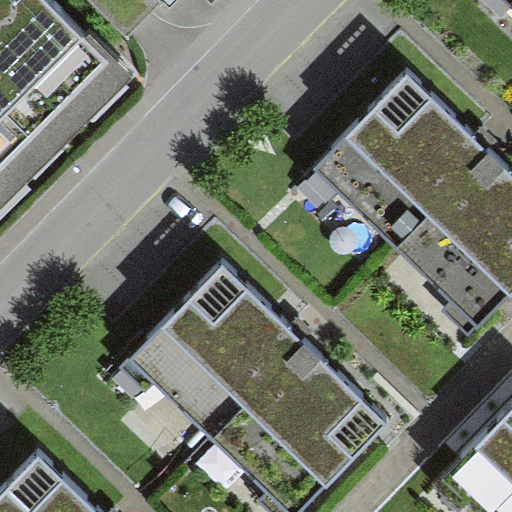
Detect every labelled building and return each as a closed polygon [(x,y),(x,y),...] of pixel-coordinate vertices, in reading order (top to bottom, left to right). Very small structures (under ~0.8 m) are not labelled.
[(102,0),(0,0),(0,197),(154,52),(102,0)] [(511,172),(406,70),(311,167),(476,327),(511,289),(511,172)] [(219,258),(126,354),(290,511),(295,511),(386,418),(219,258)] [(511,511),(511,384),(440,461),(494,511),(511,511)] [(98,511),(37,452),(0,490),(0,511),(98,511)]
